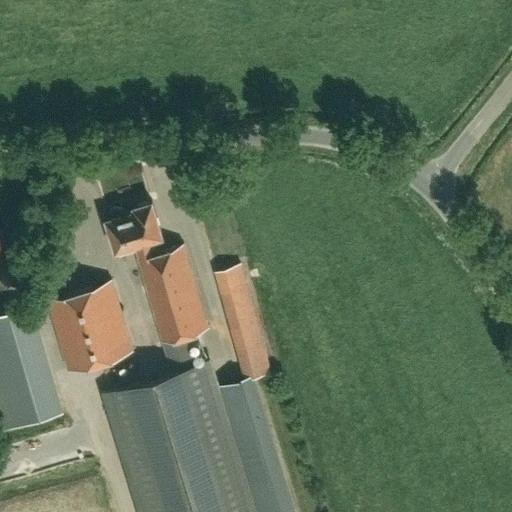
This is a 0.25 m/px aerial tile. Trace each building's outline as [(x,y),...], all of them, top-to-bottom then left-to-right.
[(195,363),(186,332),(208,326),(183,243),(156,252),(151,238),(161,234),(151,200),(133,205),(134,209),(124,212),(119,207),(113,207),(109,211),(108,217),(106,218),(115,248),(134,243),(138,256),(137,256),(163,339),(172,369),(107,390),(144,511),(290,511),(250,379),(214,390),(204,360),(195,363)] [(0,270),(10,267),(0,233),(0,270)] [(268,371),(255,321),(239,263),(215,270),(245,377),(268,371)] [(68,368),(132,350),(111,279),(47,298),(68,368)] [(26,310),(27,310),(25,304),(0,311),(0,426),(55,410),(26,310)]
